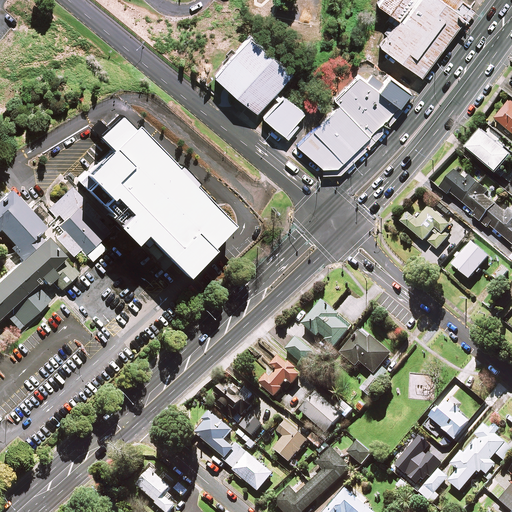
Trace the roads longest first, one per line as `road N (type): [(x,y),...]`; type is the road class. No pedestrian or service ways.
road 1 (residential): [(325,214),(70,0)]
road 2 (secondary): [(325,214),(418,115),(500,0)]
road 3 (secondary): [(511,25),(425,140),(342,231)]
road 4 (residential): [(511,375),(342,231)]
road 5 (residential): [(242,511),(130,414)]
road 6 (secondary): [(240,315),(130,414)]
road 7 (secondary): [(130,414),(22,511)]
road 8 (secondary): [(342,231),(277,296),(240,315)]
road 9 (secondary): [(240,315),(261,279),(325,214)]
